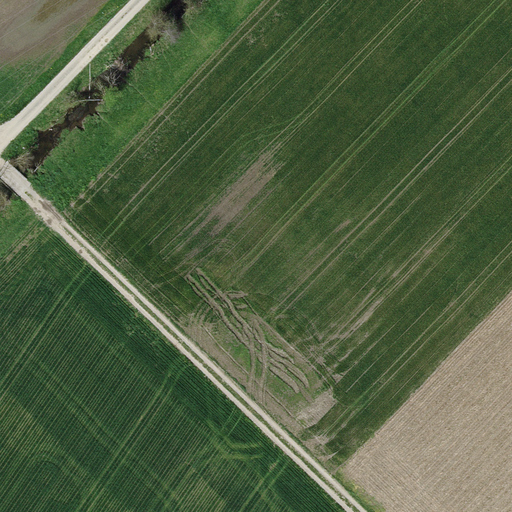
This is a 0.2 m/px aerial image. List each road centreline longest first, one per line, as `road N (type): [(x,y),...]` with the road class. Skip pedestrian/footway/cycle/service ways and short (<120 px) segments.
road 1 (track): [(0,170),(354,511)]
road 2 (track): [(136,0),(0,143)]
